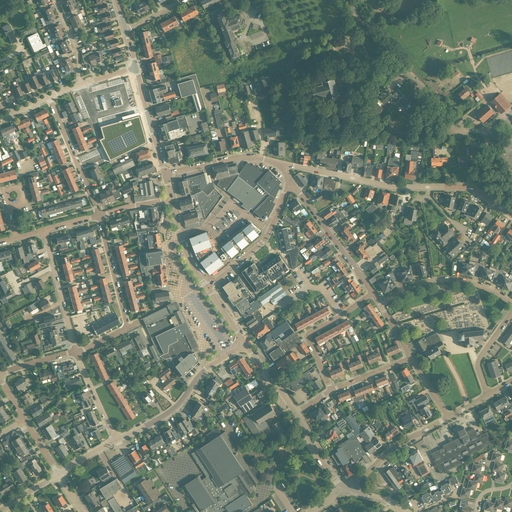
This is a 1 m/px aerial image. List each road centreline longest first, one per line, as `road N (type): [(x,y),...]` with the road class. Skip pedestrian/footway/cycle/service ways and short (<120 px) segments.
road 1 (residential): [(75,352),(127,327),(98,215)]
road 2 (residential): [(114,440),(173,409),(212,364),(244,344)]
road 3 (residential): [(381,307),(413,286),(451,280),(511,303)]
road 4 (residential): [(372,293),(289,181)]
road 5 (residential): [(289,181),(261,243),(207,287)]
road 6 (residential): [(330,390),(308,334),(372,293)]
road 7 (residential): [(284,164),(417,187)]
road 8 (residential): [(98,215),(50,97)]
road 9 (residential): [(164,174),(243,156),(284,164)]
road 10 (residential): [(350,490),(391,449),(447,417)]
